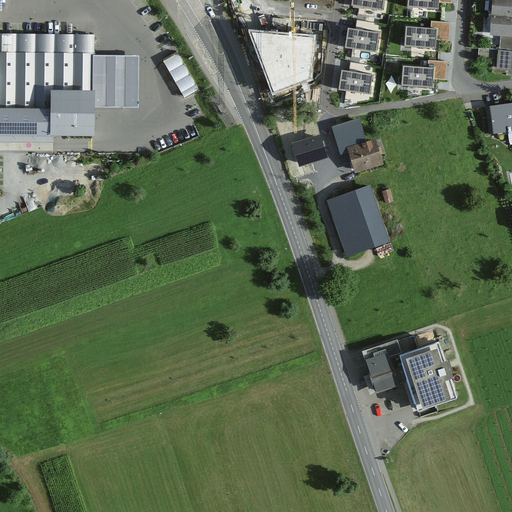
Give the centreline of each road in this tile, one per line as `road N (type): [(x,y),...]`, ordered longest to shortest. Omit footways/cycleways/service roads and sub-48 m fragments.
road 1 (secondary): [(195,0),(240,87),(387,511)]
road 2 (residential): [(511,85),(489,87),(464,74),(465,0)]
